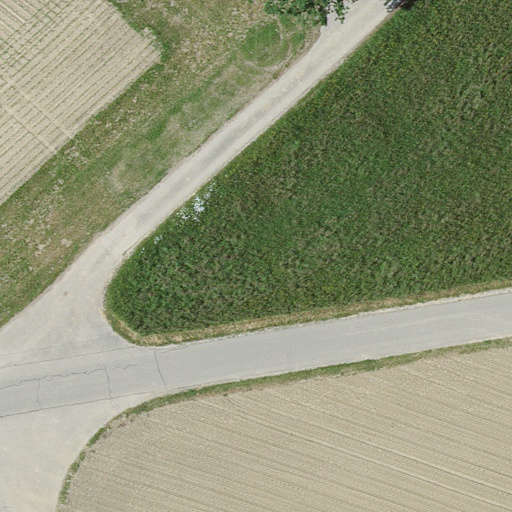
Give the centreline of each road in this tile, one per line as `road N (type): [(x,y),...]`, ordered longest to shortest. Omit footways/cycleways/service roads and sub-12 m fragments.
road 1 (track): [(0,385),(29,327),(371,0)]
road 2 (unclassified): [(0,394),(511,312)]
